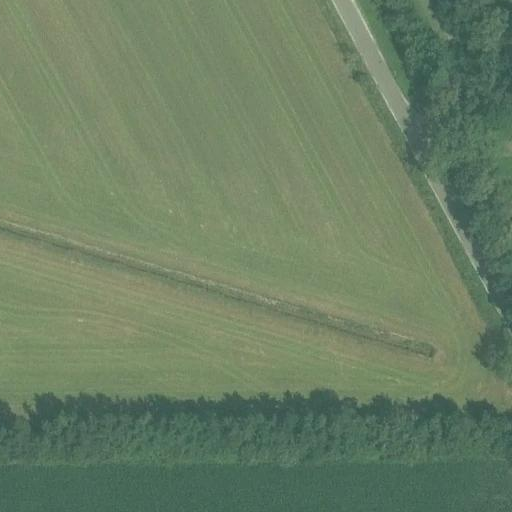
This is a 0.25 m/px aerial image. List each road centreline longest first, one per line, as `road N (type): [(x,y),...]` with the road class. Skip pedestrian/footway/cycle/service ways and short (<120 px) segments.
road 1 (tertiary): [(511,322),(419,146)]
road 2 (tertiary): [(419,146),(339,0)]
